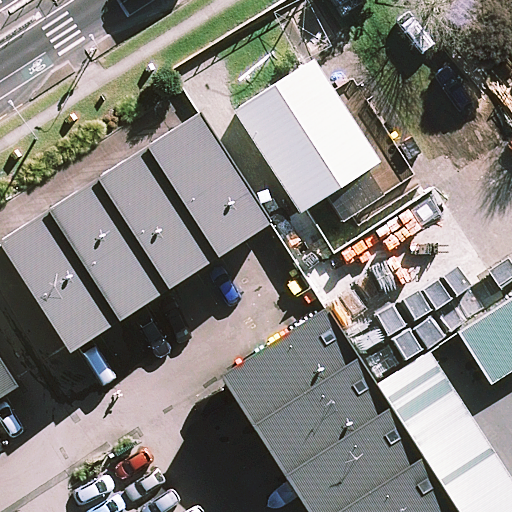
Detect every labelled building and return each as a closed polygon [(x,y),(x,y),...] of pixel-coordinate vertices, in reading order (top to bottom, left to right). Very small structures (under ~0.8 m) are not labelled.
[(315,63),(243,109),(308,211),(315,207),(335,194),(351,219),(392,193),(376,168),(387,161),(322,59),(315,63)] [(225,256),(279,222),(208,112),(154,146),(225,256)] [(176,287),(225,256),(154,146),(106,177),(176,287)] [(127,319),(176,287),(106,177),(56,209),(127,319)] [(79,349),(127,319),(56,209),(8,239),(79,349)] [(511,298),(464,330),(497,380),(511,370),(511,298)] [(222,372),(254,423),(363,354),(330,303),(222,372)] [(0,347),(0,399),(24,384),(0,347)] [(511,511),(511,466),(435,348),(381,383),(395,405),(428,456),(460,507),(463,511),(511,511)] [(254,423),(287,474),(395,405),(381,383),(363,354),(254,423)] [(287,474),(311,511),(339,511),(428,456),(395,405),(287,474)] [(339,511),(452,511),(460,507),(428,456),(339,511)]
